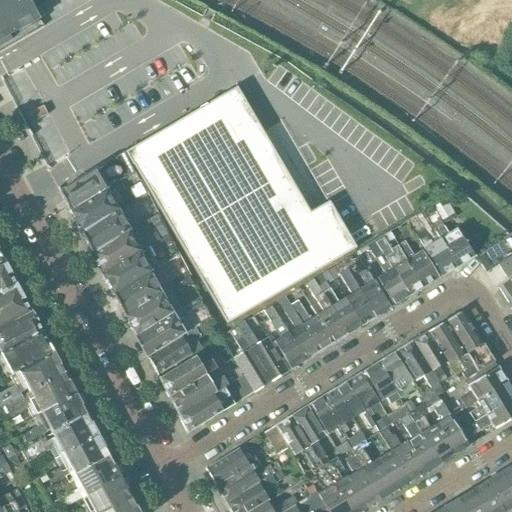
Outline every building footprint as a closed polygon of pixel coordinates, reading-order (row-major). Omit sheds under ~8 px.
[(0,0),(0,46),(11,40),(8,34),(37,18),(33,10),(31,6),(41,0),(0,0)] [(164,130),(126,152),(134,165),(230,325),(356,249),(329,202),(328,203),(310,213),(263,133),(236,88),(210,103),(209,104),(176,123),(164,130)] [(43,107),(30,113),(34,122),(47,115),(43,107)] [(96,170),(59,193),(61,195),(70,214),(108,191),(120,183),(135,174),(136,174),(124,153),(96,170)] [(135,174),(120,183),(125,191),(140,182),(135,174)] [(119,211),(108,191),(70,214),(81,235),(119,211)] [(423,212),(457,268),(474,257),(457,230),(448,235),(442,226),(457,218),(445,200),(423,212)] [(81,235),(92,255),(131,231),(119,211),(81,235)] [(424,250),(441,277),(457,268),(423,212),(415,217),(423,231),(415,235),(424,250)] [(92,255),(103,276),(140,253),(150,248),(167,236),(156,215),(131,231),(92,255)] [(511,236),(510,235),(474,256),(485,274),(498,266),(506,280),(511,276),(511,236)] [(172,245),(167,236),(150,248),(154,255),(172,245)] [(393,307),(408,298),(384,260),(374,242),(355,254),(357,258),(369,250),(385,275),(377,280),(393,307)] [(397,248),(406,262),(422,289),(438,279),(421,253),(413,257),(404,243),(397,248)] [(151,274),(152,273),(140,253),(103,276),(114,297),(151,274)] [(408,298),(422,289),(406,262),(399,267),(391,255),(384,260),(408,298)] [(178,257),(162,268),(168,277),(184,266),(178,257)] [(376,318),(390,309),(366,270),(358,274),(349,258),(341,263),(376,318)] [(0,293),(16,285),(4,262),(0,263),(0,293)] [(362,326),(376,318),(341,263),(327,272),(333,282),(339,277),(343,282),(351,296),(345,300),(362,326)] [(347,336),(362,326),(345,300),(338,304),(331,294),(326,286),(333,282),(327,272),(312,281),(347,336)] [(162,294),(151,274),(114,297),(125,318),(162,294)] [(178,294),(193,285),(188,278),(173,287),(178,294)] [(511,280),(499,289),(511,310),(511,280)] [(334,344),(347,336),(312,281),(305,285),(323,313),(316,317),(334,344)] [(0,328),(31,312),(16,285),(0,293),(0,328)] [(174,315),(162,294),(125,318),(136,338),(174,315)] [(319,353),(290,307),(285,298),(277,302),(283,311),(294,331),(288,334),(305,362),(319,353)] [(136,338),(146,359),(211,319),(199,299),(174,315),(136,338)] [(319,353),(334,344),(316,317),(309,321),(298,303),(290,307),(319,353)] [(291,371),(305,362),(288,334),(271,307),(262,312),(279,340),(274,344),(291,371)] [(472,364),(474,368),(477,373),(494,363),(483,344),(462,311),(445,322),(472,364)] [(41,332),(31,313),(31,312),(0,328),(0,352),(1,354),(41,332)] [(211,319),(146,359),(157,378),(191,357),(190,356),(201,350),(196,341),(206,335),(205,333),(215,327),(211,319)] [(236,327),(236,328),(270,383),(287,372),(267,341),(258,346),(243,322),(236,327)] [(445,322),(428,332),(446,361),(449,366),(457,360),(463,370),(472,364),(445,322)] [(236,328),(229,332),(236,343),(243,356),(234,361),(238,368),(243,376),(232,383),(243,400),(245,398),(254,393),(270,383),(236,328)] [(53,353),(41,332),(1,354),(0,354),(0,365),(7,378),(9,376),(53,353)] [(428,332),(413,342),(439,385),(447,380),(438,366),(446,361),(428,332)] [(413,342),(397,352),(414,381),(423,376),(431,389),(421,396),(426,405),(438,397),(444,393),(439,385),(413,342)] [(64,373),(53,353),(9,376),(14,385),(0,392),(0,407),(21,396),(19,393),(26,389),(28,392),(64,373)] [(416,389),(394,353),(378,363),(400,398),(416,389)] [(204,377),(215,370),(225,364),(220,356),(200,368),(194,359),(158,381),(168,399),(204,377)] [(378,363),(364,372),(382,401),(386,399),(389,405),(400,398),(378,363)] [(465,372),(461,374),(465,381),(477,373),(474,368),(472,364),(463,370),(465,372)] [(204,377),(168,399),(172,407),(177,416),(177,417),(231,384),(232,383),(243,376),(238,368),(210,385),(204,377)] [(507,383),(498,368),(467,387),(471,392),(457,401),(460,406),(448,413),(451,417),(476,402),(507,383)] [(75,394),(64,373),(28,392),(30,396),(23,400),(21,396),(0,407),(0,412),(4,421),(26,409),(31,418),(75,394)] [(360,374),(348,382),(365,411),(377,404),(379,403),(360,374)] [(348,382),(335,390),(353,419),(361,414),(370,429),(374,427),(369,419),(370,418),(365,411),(348,382)] [(511,399),(511,390),(507,383),(476,402),(480,407),(466,416),(460,419),(464,424),(457,428),(460,431),(471,425),(511,399)] [(231,384),(177,417),(187,434),(222,413),(234,405),(228,396),(226,393),(233,389),(231,384)] [(335,390),(322,398),(345,434),(349,432),(344,424),(353,419),(335,390)] [(86,415),(75,394),(31,418),(36,427),(14,439),(20,451),(43,438),(41,435),(49,431),(51,434),(86,415)] [(403,405),(409,415),(424,406),(426,405),(421,396),(416,399),(420,406),(415,409),(410,401),(403,405)] [(469,446),(460,432),(460,431),(457,428),(451,417),(448,413),(438,397),(426,405),(424,406),(427,411),(432,408),(441,421),(435,425),(454,455),(469,446)] [(322,398),(309,405),(327,435),(335,429),(340,437),(345,434),(322,398)] [(511,399),(471,425),(476,433),(491,424),(494,430),(511,419),(511,399)] [(399,420),(399,421),(409,415),(403,405),(404,407),(386,417),(386,418),(390,425),(399,420)] [(440,464),(454,455),(435,425),(430,428),(425,419),(429,417),(426,411),(427,411),(424,406),(409,415),(440,464)] [(307,407),(290,417),(322,468),(328,464),(327,463),(315,442),(324,436),(307,407)] [(97,436),(87,417),(86,415),(51,434),(53,438),(46,442),(43,438),(20,451),(26,462),(48,450),(54,459),(97,436)] [(425,473),(440,464),(409,415),(399,421),(411,440),(406,442),(425,473)] [(285,444),(292,455),(298,452),(302,458),(303,457),(311,470),(310,470),(313,474),(322,468),(290,417),(275,427),(285,444)] [(386,418),(377,424),(381,431),(390,425),(386,418)] [(263,434),(274,451),(285,444),(275,427),(263,434)] [(411,481),(425,473),(406,442),(400,446),(394,435),(390,437),(386,429),(380,432),(411,481)] [(396,491),(411,481),(380,432),(378,434),(389,452),(377,460),(396,491)] [(360,433),(348,440),(354,449),(365,442),(360,433)] [(109,458),(97,436),(54,459),(59,469),(36,481),(43,493),(66,480),(65,477),(72,473),(74,476),(109,458)] [(340,457),(351,450),(354,449),(348,440),(335,448),(340,457)] [(381,499),(396,491),(377,460),(372,463),(363,449),(367,446),(365,442),(354,449),(351,450),(354,454),(381,499)] [(9,446),(1,451),(5,458),(13,454),(9,446)] [(207,473),(215,487),(248,467),(244,459),(238,449),(208,468),(207,473)] [(12,470),(19,466),(13,454),(5,458),(12,470)] [(367,508),(381,499),(354,454),(345,460),(353,475),(348,478),(367,508)] [(120,478),(109,458),(74,476),(76,480),(69,484),(66,480),(43,493),(49,505),(72,492),(76,501),(120,478)] [(348,511),(360,511),(367,508),(348,478),(347,478),(336,459),(327,463),(328,464),(322,468),(348,511)] [(215,487),(225,504),(280,471),(276,463),(263,470),(253,476),(248,467),(215,487)] [(0,466),(0,477),(10,472),(5,464),(0,466)] [(511,466),(501,473),(511,492),(511,466)] [(327,511),(348,511),(322,468),(313,474),(324,493),(318,497),(325,508),(327,511)] [(229,511),(250,511),(267,502),(269,501),(263,492),(287,479),(282,470),(280,471),(225,504),(229,511)] [(511,511),(511,492),(501,473),(486,482),(504,511),(511,511)] [(108,511),(132,499),(120,478),(76,501),(82,511),(79,511),(108,511)] [(504,511),(486,482),(472,491),(484,511),(504,511)] [(0,508),(20,498),(17,490),(0,498),(0,508)] [(30,491),(22,495),(26,502),(33,498),(30,491)] [(457,499),(464,511),(484,511),(472,491),(457,499)] [(284,511),(318,511),(325,508),(318,497),(315,493),(297,504),(284,511)] [(250,511),(284,511),(297,504),(293,497),(281,504),(272,510),(267,502),(250,511)] [(0,508),(0,511),(15,511),(18,511),(25,507),(20,498),(0,508)] [(31,511),(38,507),(33,498),(26,502),(31,511)] [(138,511),(132,499),(108,511),(138,511)] [(464,511),(457,499),(443,508),(445,511),(464,511)]
